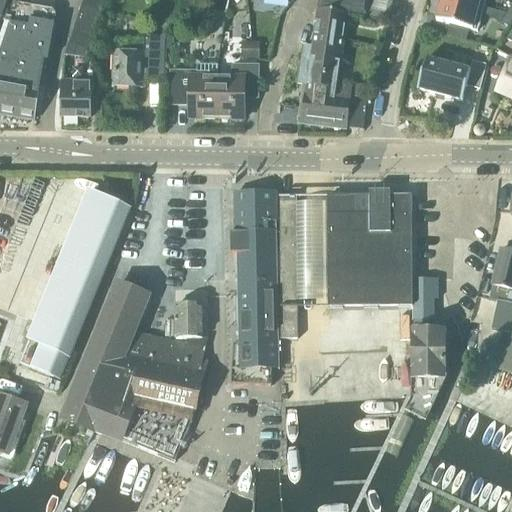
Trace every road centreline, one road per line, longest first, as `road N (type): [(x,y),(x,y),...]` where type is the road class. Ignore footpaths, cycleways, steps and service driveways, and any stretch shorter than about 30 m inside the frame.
road 1 (secondary): [(0,145),(101,154),(382,156)]
road 2 (residential): [(382,156),(417,0)]
road 3 (secondary): [(382,156),(511,158)]
